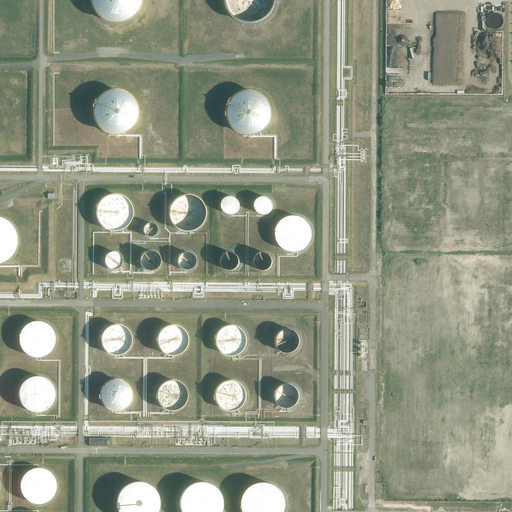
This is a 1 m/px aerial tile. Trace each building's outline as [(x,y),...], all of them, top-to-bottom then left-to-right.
[(118,24),(120,23),(122,23),(124,22),(125,22),(127,21),(128,21),(129,20),(131,19),(132,18),(133,17),(134,16),(135,15),(137,13),(138,12),(138,11),(139,9),(140,8),(140,7),(141,5),(141,4),(141,3),(141,2),(142,2),(142,0),(141,0),(89,0),(90,1),(90,3),(90,4),(91,5),(91,6),(91,7),(92,9),(93,10),(93,11),(95,13),(95,14),(96,15),(97,16),(99,17),(100,19),(101,19),(102,20),(103,21),(105,21),(106,22),(108,23),(110,23),(112,23),(113,24),(114,24),(116,24),(117,24),(118,24)] [(224,0),(225,1),(225,2),(225,4),(226,5),(226,6),(226,7),(227,8),(227,9),(227,10),(228,11),(229,12),(229,13),(230,15),(231,16),(232,17),(233,18),(235,19),(236,20),(237,21),(239,22),(240,22),(242,23),(243,24),(245,24),(247,24),(248,25),(250,25),(252,25),(253,25),(255,24),(256,24),(258,24),(259,23),(260,23),(262,22),(263,22),(264,21),(266,20),(267,19),(269,18),(269,17),(271,15),(272,14),(272,13),(273,12),(274,11),(275,9),(275,8),(276,7),(276,6),(276,5),(276,4),(277,3),(277,2),(277,1),(277,0),(224,0)] [(503,23),(503,22),(503,21),(502,20),(502,18),(501,17),(500,16),(498,16),(497,15),(496,15),(495,15),(493,15),(492,16),(491,17),(490,18),(489,19),(489,21),(488,22),(489,24),(489,25),(490,26),(490,27),(492,28),(493,29),(494,29),(495,29),(497,29),(498,29),(500,28),(501,27),(502,26),(502,25),(503,23)] [(134,127),(135,126),(135,124),(136,123),(136,122),(137,121),(137,120),(138,119),(138,118),(138,116),(138,115),(138,113),(138,112),(138,111),(138,110),(138,109),(137,108),(137,106),(137,105),(136,104),(136,103),(135,102),(134,101),(134,100),(133,99),(132,98),(131,97),(130,97),(129,95),(128,95),(127,94),(126,94),(125,93),(124,93),(123,92),(121,92),(120,91),(118,91),(117,91),(116,91),(115,91),(114,91),(112,91),(111,92),(110,92),(108,92),(107,93),(106,93),(105,94),(104,94),(103,95),(102,96),(101,97),(100,98),(99,99),(98,100),(97,101),(96,102),(96,103),(95,104),(95,105),(95,106),(94,107),(94,108),(94,109),(93,110),(93,112),(93,113),(93,115),(93,116),(94,118),(94,119),(94,120),(94,121),(95,122),(95,123),(96,124),(96,125),(97,127),(98,128),(99,129),(100,130),(102,131),(103,132),(105,133),(106,134),(108,135),(110,135),(111,136),(113,136),(114,136),(115,136),(117,136),(119,136),(121,136),(123,135),(124,134),(125,134),(126,133),(128,132),(129,131),(130,131),(131,130),(132,129),(133,128),(134,127)] [(273,112),(273,110),(273,109),(273,108),(273,107),(272,106),(272,105),(271,104),(270,102),(270,101),(269,100),(268,99),(267,98),(266,97),(265,96),(264,95),(263,94),(262,94),(261,93),(259,93),(258,92),(257,92),(255,92),(254,91),(253,91),(251,91),(249,91),(248,91),(247,91),(245,92),(244,92),(242,93),(241,93),(240,94),(239,95),(238,95),(236,97),(235,97),(235,98),(233,100),(232,101),(231,102),(231,104),(230,105),(230,106),(229,107),(229,109),(229,110),(229,112),(229,113),(228,114),(229,115),(229,116),(229,118),(229,119),(229,120),(230,120),(230,122),(230,123),(231,124),(231,125),(232,126),(233,127),(234,128),(234,129),(235,130),(236,130),(237,131),(238,132),(239,133),(240,133),(242,134),(243,135),(244,135),(246,136),(247,136),(249,136),(251,136),(252,136),(253,136),(254,136),(255,136),(257,135),(258,135),(259,134),(261,134),(262,133),(263,132),(264,132),(265,131),(266,130),(267,129),(268,129),(269,128),(269,127),(270,126),(271,125),(271,124),(272,123),(272,121),(272,120),(273,120),(273,119),(273,117),(273,116),(273,115),(273,114),(273,113),(273,112)] [(128,227),(129,225),(130,225),(131,224),(131,223),(132,222),(132,221),(133,220),(133,219),(133,218),(133,217),(134,216),(134,214),(134,213),(134,212),(133,211),(133,210),(133,209),(133,208),(132,207),(132,206),(132,205),(131,204),(130,203),(130,202),(129,201),(128,201),(128,200),(126,199),(125,198),(124,197),(123,196),(122,196),(121,196),(119,195),(118,195),(117,195),(116,195),(115,195),(113,195),(112,195),(111,195),(110,195),(109,196),(108,196),(106,197),(105,197),(104,198),(103,199),(102,200),(101,201),(100,202),(100,203),(99,203),(98,204),(98,206),(97,207),(97,208),(97,209),(96,209),(96,211),(96,212),(96,213),(96,215),(96,216),(96,217),(97,218),(97,219),(97,220),(97,221),(98,222),(99,223),(99,224),(100,225),(101,226),(102,227),(103,228),(104,229),(106,230),(107,231),(108,231),(110,232),(111,232),(113,232),(115,232),(116,232),(117,232),(119,232),(120,232),(122,231),(124,230),(125,229),(126,229),(127,228),(128,227)] [(185,232),(186,233),(188,233),(189,233),(190,232),(191,232),(193,232),(194,231),(195,231),(196,231),(197,230),(198,229),(200,228),(201,227),(202,226),(202,225),(203,225),(204,224),(204,223),(205,221),(205,220),(206,219),(206,218),(206,217),(206,216),(206,215),(206,214),(206,212),(206,211),(206,210),(206,209),(206,208),(205,207),(205,206),(204,205),(204,204),(203,203),(202,202),(202,201),(201,201),(200,199),(199,199),(198,198),(197,198),(196,197),(195,196),(194,196),(193,196),(192,195),(191,195),(189,195),(188,195),(186,195),(185,195),(183,195),(182,196),(181,196),(180,197),(178,197),(177,198),(177,199),(176,199),(174,200),(174,201),(173,202),(172,203),(171,204),(171,205),(170,206),(170,207),(170,208),(170,209),(169,210),(169,211),(169,213),(169,214),(169,215),(169,216),(169,217),(170,219),(170,220),(170,221),(171,222),(171,223),(172,224),(173,225),(174,226),(174,227),(175,228),(176,228),(177,229),(179,230),(180,231),(181,231),(182,232),(183,232),(184,232),(185,232)] [(239,203),(239,202),(238,201),(238,200),(237,199),(236,198),(235,198),(234,198),(234,197),(233,197),(232,197),(231,197),(230,197),(229,197),(228,197),(227,198),(226,198),(225,199),(224,200),(223,201),(223,202),(222,202),(222,203),(222,204),(222,205),(222,206),(222,207),(222,208),(222,209),(223,209),(223,210),(223,211),(224,212),(225,212),(225,213),(226,213),(227,214),(228,214),(229,215),(230,215),(231,215),(232,215),(233,215),(234,214),(235,214),(236,213),(237,212),(238,212),(238,211),(239,210),(239,209),(239,208),(240,207),(240,206),(240,205),(240,204),(239,203)] [(271,211),(272,210),(272,209),(272,208),(273,208),(273,207),(273,206),(273,205),(273,204),(272,203),(272,202),(272,201),(271,200),(270,200),(270,199),(269,199),(268,198),(267,198),(266,197),(265,197),(264,197),(263,197),(262,197),(261,198),(260,198),(259,198),(258,199),(258,200),(257,200),(256,201),(256,202),(255,203),(255,204),(255,205),(255,206),(255,207),(255,208),(255,209),(256,209),(256,210),(256,211),(257,211),(257,212),(258,212),(258,213),(259,214),(260,214),(261,214),(262,215),(263,215),(264,215),(265,215),(266,215),(267,214),(268,214),(269,213),(270,213),(270,212),(271,211)] [(310,227),(310,226),(309,225),(308,224),(307,222),(306,221),(305,220),(304,219),(302,218),(301,218),(299,217),(298,217),(297,216),(295,216),(294,216),(292,216),(290,216),(289,217),(287,217),(286,218),(284,219),(283,219),(282,220),(281,221),(280,223),(279,224),(278,225),(277,226),(277,227),(277,228),(276,229),(276,230),(276,231),(276,232),(276,233),(276,234),(276,235),(276,236),(276,237),(276,238),(276,239),(277,240),(277,241),(277,242),(278,243),(278,244),(279,245),(280,245),(281,247),(282,248),(283,248),(284,249),(285,250),(286,250),(287,251),(288,251),(289,251),(290,252),(291,252),(293,252),(295,252),(296,252),(297,252),(298,251),(299,251),(300,251),(301,250),(302,250),(304,249),(305,248),(306,247),(307,246),(308,245),(309,244),(309,243),(310,242),(310,241),(310,240),(311,240),(311,239),(311,238),(311,237),(312,236),(312,234),(312,233),(312,232),(311,231),(311,230),(311,229),(311,228),(310,227)] [(2,263),(3,262),(4,262),(5,261),(7,260),(8,259),(9,259),(10,258),(11,256),(12,255),(13,254),(14,253),(14,252),(15,251),(15,250),(15,249),(16,248),(16,247),(16,246),(17,245),(17,244),(17,243),(17,242),(17,240),(17,239),(17,238),(17,236),(16,235),(16,233),(16,232),(15,231),(14,229),(14,228),(13,227),(12,226),(11,225),(10,224),(9,222),(8,222),(7,221),(6,221),(5,220),(4,219),(2,219),(1,218),(0,217),(0,263),(2,263)] [(158,231),(158,230),(158,229),(157,229),(157,228),(157,227),(156,226),(156,225),(155,225),(155,224),(154,224),(153,224),(153,223),(152,223),(151,223),(150,223),(149,223),(148,223),(147,224),(146,224),(146,225),(145,225),(145,226),(144,226),(144,227),(144,228),(143,229),(143,230),(143,231),(144,232),(144,233),(145,234),(145,235),(146,236),(147,236),(147,237),(148,237),(149,237),(150,237),(151,237),(152,237),(153,237),(154,236),(155,236),(156,235),(157,234),(157,233),(157,232),(158,231)] [(160,262),(160,261),(160,260),(160,259),(159,258),(159,257),(159,256),(158,256),(158,255),(157,254),(156,253),(155,252),(154,252),(153,252),(152,251),(151,251),(150,251),(149,251),(147,252),(146,252),(145,253),(144,253),(144,254),(143,255),(142,255),(142,256),(141,256),(141,257),(141,258),(140,259),(140,260),(140,261),(140,262),(140,263),(141,264),(141,265),(141,266),(142,267),(143,268),(144,269),(145,270),(147,271),(148,271),(150,271),(152,271),(154,271),(154,270),(155,270),(156,269),(157,268),(158,267),(159,266),(159,265),(160,264),(160,263),(160,262)] [(196,263),(196,262),(196,261),(196,260),(196,259),(196,258),(195,258),(195,256),(194,256),(194,255),(193,254),(192,253),(191,253),(190,252),(189,252),(187,251),(185,251),(184,252),(183,252),(182,253),(181,253),(180,254),(179,255),(178,256),(178,257),(177,258),(177,259),(177,260),(177,261),(177,262),(177,263),(177,264),(178,264),(178,265),(178,266),(179,267),(180,268),(181,269),(182,269),(183,270),(184,270),(185,270),(186,270),(187,270),(188,270),(189,270),(190,270),(191,269),(192,269),(192,268),(193,268),(193,267),(194,267),(194,266),(195,265),(195,264),(196,263)] [(122,263),(123,262),(123,261),(123,260),(122,259),(122,258),(122,257),(121,256),(121,255),(120,254),(119,254),(118,253),(117,253),(116,252),(115,252),(114,252),(113,252),(112,252),(111,252),(110,253),(109,253),(108,254),(107,254),(107,255),(106,256),(106,257),(105,257),(105,258),(105,259),(105,260),(104,261),(105,262),(105,263),(105,264),(105,265),(106,266),(107,267),(108,268),(109,269),(110,269),(111,270),(112,270),(113,270),(114,270),(115,270),(116,270),(117,269),(118,269),(119,268),(120,267),(121,266),(121,265),(122,265),(122,264),(122,263)] [(240,263),(240,262),(240,261),(240,260),(240,259),(240,258),(239,257),(239,256),(238,256),(238,255),(237,254),(236,254),(236,253),(235,253),(234,253),(233,252),(232,252),(231,252),(230,252),(229,252),(228,252),(227,253),(226,254),(225,254),(224,254),(224,255),(223,256),(223,257),(222,258),(222,259),(221,260),(221,261),(221,262),(221,263),(222,264),(222,265),(223,266),(223,267),(224,268),(225,269),(226,269),(227,270),(228,271),(229,271),(230,271),(231,271),(232,271),(233,271),(234,270),(235,270),(236,269),(237,269),(237,268),(238,267),(239,267),(239,266),(240,265),(240,264),(240,263)] [(273,262),(273,261),(273,260),(273,259),(272,258),(272,257),(271,256),(270,256),(270,255),(269,255),(268,254),(267,253),(266,253),(265,253),(264,253),(263,253),(262,253),(261,253),(260,254),(259,254),(258,255),(257,256),(256,257),(255,258),(255,259),(255,260),(255,261),(255,262),(255,263),(255,264),(255,265),(256,266),(256,267),(257,268),(258,268),(258,269),(259,269),(260,270),(261,271),(262,271),(263,271),(264,271),(265,271),(266,271),(267,271),(267,270),(268,270),(269,269),(270,269),(270,268),(271,268),(271,267),(272,266),(272,265),(273,264),(273,263),(273,262)] [(44,356),(45,356),(46,355),(47,354),(48,354),(49,353),(50,352),(51,352),(51,351),(52,350),(52,349),(53,348),(54,347),(54,346),(54,345),(55,344),(55,343),(55,342),(55,340),(55,339),(55,338),(55,337),(55,336),(55,335),(54,334),(54,333),(54,332),(53,331),(53,330),(52,329),(51,328),(50,327),(50,326),(49,326),(48,325),(47,324),(46,324),(45,323),(44,323),(43,322),(42,322),(41,322),(40,322),(39,321),(38,321),(37,321),(35,321),(34,322),(33,322),(32,322),(31,322),(30,323),(28,324),(27,324),(27,325),(26,325),(25,326),(24,327),(23,328),(23,329),(22,329),(22,330),(21,331),(21,332),(20,333),(20,334),(20,335),(19,336),(19,337),(19,339),(19,341),(19,342),(19,343),(20,344),(20,345),(20,346),(21,347),(21,348),(22,349),(23,350),(24,351),(25,353),(26,353),(27,354),(28,355),(29,355),(30,356),(31,356),(32,357),(33,357),(35,357),(36,357),(37,357),(39,357),(40,357),(41,357),(43,357),(44,356)] [(127,329),(127,328),(126,328),(125,327),(124,326),(123,326),(122,325),(121,325),(119,325),(118,324),(117,324),(116,324),(114,324),(113,325),(112,325),(111,325),(110,326),(108,326),(107,327),(106,328),(105,329),(104,330),(103,331),(103,332),(102,333),(102,334),(101,335),(101,336),(101,337),(100,338),(100,339),(100,340),(100,341),(100,342),(101,343),(101,344),(101,345),(101,346),(102,347),(102,348),(103,348),(103,349),(104,350),(104,351),(105,352),(106,353),(107,353),(108,354),(109,354),(110,355),(111,355),(112,355),(113,356),(114,356),(115,356),(117,356),(118,356),(119,356),(120,355),(122,355),(123,355),(124,354),(125,354),(125,353),(126,352),(127,352),(128,351),(129,350),(129,349),(130,348),(130,347),(131,346),(131,345),(131,344),(132,343),(132,342),(132,341),(132,340),(132,339),(132,338),(132,337),(131,336),(131,335),(131,334),(130,333),(129,332),(129,331),(128,330),(127,329)] [(185,350),(186,348),(186,347),(187,346),(187,345),(188,344),(188,343),(188,342),(188,341),(188,340),(188,339),(188,338),(187,337),(187,336),(187,335),(186,334),(186,333),(186,332),(185,332),(185,331),(184,330),(183,329),(182,328),(181,327),(180,327),(179,326),(177,326),(176,325),(175,325),(173,325),(172,325),(170,325),(169,325),(168,325),(167,326),(166,326),(165,327),(164,327),(163,328),(162,329),(161,329),(160,330),(159,331),(159,332),(158,333),(158,334),(157,335),(157,336),(157,337),(156,338),(156,339),(156,340),(156,341),(156,342),(157,343),(157,344),(157,345),(157,346),(158,347),(158,349),(159,350),(160,351),(161,352),(162,353),(163,354),(164,354),(165,355),(167,355),(168,356),(169,356),(171,356),(172,356),(174,356),(175,356),(177,356),(178,355),(179,355),(180,354),(182,353),(183,352),(184,351),(185,350)] [(246,333),(245,332),(245,331),(244,330),(243,329),(242,328),(240,327),(239,326),(238,326),(237,325),(236,325),(234,325),(233,325),(231,325),(230,325),(229,325),(228,325),(227,326),(225,326),(224,327),(223,328),(222,329),(221,330),(220,331),(219,331),(219,332),(219,333),(218,333),(218,334),(217,335),(217,336),(217,337),(217,338),(217,339),(216,340),(216,341),(217,342),(217,343),(217,344),(217,345),(217,346),(218,347),(218,348),(219,349),(220,350),(220,351),(221,352),(222,352),(223,353),(224,354),(225,355),(226,355),(227,355),(228,356),(229,356),(230,356),(232,356),(233,356),(234,356),(235,356),(236,356),(237,355),(238,355),(239,355),(240,354),(242,353),(243,352),(244,351),(245,350),(245,349),(246,348),(247,347),(247,346),(247,345),(248,344),(248,343),(248,342),(248,341),(248,340),(248,339),(248,338),(248,337),(247,336),(247,335),(247,334),(246,333)] [(298,332),(297,331),(296,331),(296,330),(295,330),(294,329),(293,329),(292,328),(291,328),(290,328),(289,328),(287,328),(286,328),(285,329),(284,329),(283,329),(282,330),(281,331),(280,331),(279,332),(278,334),(277,334),(277,335),(276,336),(276,337),(276,338),(276,339),(275,340),(275,341),(275,342),(275,343),(276,344),(276,345),(276,346),(277,347),(277,348),(278,349),(279,350),(280,351),(281,352),(282,352),(282,353),(284,353),(285,354),(287,354),(288,354),(289,354),(290,354),(291,354),(292,354),(293,353),(294,353),(296,352),(297,351),(298,350),(299,349),(300,348),(300,347),(301,346),(301,345),(301,344),(302,343),(302,342),(302,341),(302,340),(301,339),(301,338),(301,337),(301,336),(300,335),(299,334),(299,333),(298,332)] [(460,342),(480,342),(480,339),(475,339),(475,335),(469,335),(469,334),(466,334),(466,335),(463,335),(463,338),(460,338),(460,342)] [(54,390),(54,389),(54,388),(54,387),(53,387),(53,386),(52,385),(52,384),(51,383),(50,382),(49,381),(48,380),(47,379),(46,379),(45,378),(44,378),(43,377),(42,377),(40,377),(39,376),(37,376),(35,376),(33,377),(32,377),(31,377),(30,378),(29,378),(28,379),(27,379),(26,380),(25,381),(24,382),(23,383),(22,384),(21,385),(21,386),(20,388),(19,389),(19,391),(19,392),(19,394),(19,395),(19,396),(19,397),(19,398),(19,399),(20,400),(20,401),(20,402),(21,402),(21,403),(22,404),(22,405),(23,406),(24,407),(25,408),(26,409),(27,409),(27,410),(28,410),(29,411),(30,411),(31,412),(33,412),(34,412),(35,412),(36,412),(38,412),(39,412),(40,412),(41,412),(42,412),(44,411),(45,411),(46,410),(47,409),(48,409),(49,408),(50,407),(51,406),(52,405),(52,404),(53,403),(53,402),(54,401),(54,400),(54,399),(55,398),(55,397),(55,396),(55,395),(55,394),(55,393),(55,392),(55,391),(54,390)] [(100,393),(100,395),(100,397),(100,399),(100,400),(101,402),(102,403),(103,405),(104,406),(106,407),(107,408),(109,409),(110,410),(112,410),(114,411),(115,411),(117,411),(119,410),(121,410),(122,409),(124,408),(125,407),(127,406),(128,405),(129,403),(130,402),(130,401),(130,400),(131,398),(131,397),(131,395),(131,393),(131,391),(130,390),(130,388),(129,387),(128,385),(126,384),(125,383),(124,382),(122,381),(120,380),(119,380),(117,379),(115,379),(113,379),(112,380),(110,380),(108,381),(107,382),(105,383),(104,384),(103,385),(102,387),(101,388),(100,390),(100,392),(100,393)] [(247,392),(247,391),(247,390),(246,389),(246,387),(245,386),(244,385),(243,384),(242,383),(241,382),(240,381),(238,381),(237,380),(235,380),(234,380),(233,379),(231,379),(230,380),(228,380),(227,380),(225,381),(224,382),(223,382),(222,383),(221,384),(220,385),(219,386),(218,388),(218,389),(217,389),(217,390),(217,391),(216,392),(216,393),(216,394),(216,395),(216,396),(216,397),(216,398),(217,399),(217,400),(217,401),(218,402),(218,403),(219,404),(220,405),(221,406),(222,407),(223,408),(224,409),(225,409),(226,410),(227,410),(228,411),(229,411),(231,411),(232,411),(233,411),(234,411),(235,411),(236,411),(237,410),(238,410),(239,409),(240,409),(242,408),(242,407),(243,407),(244,406),(244,405),(245,404),(246,403),(246,402),(247,401),(247,400),(247,399),(248,398),(248,397),(248,396),(248,394),(248,393),(247,392)] [(186,403),(186,402),(186,401),(187,400),(187,399),(187,398),(187,397),(187,396),(187,395),(187,394),(187,393),(187,392),(187,391),(186,390),(186,389),(185,388),(185,387),(184,386),(183,385),(182,384),(182,383),(180,383),(180,382),(179,381),(177,381),(176,381),(175,380),(174,380),(173,380),(172,380),(171,380),(170,380),(168,380),(167,380),(166,381),(165,381),(164,382),(163,383),(162,383),(161,384),(160,385),(159,386),(159,387),(158,388),(157,389),(157,390),(157,391),(156,392),(156,393),(156,394),(156,395),(156,396),(156,397),(156,398),(156,399),(156,400),(157,401),(157,402),(158,404),(159,404),(159,406),(160,406),(161,407),(162,408),(164,409),(165,410),(166,410),(167,411),(168,411),(170,411),(171,411),(173,411),(174,411),(175,411),(177,410),(178,410),(179,409),(180,409),(182,408),(183,407),(183,406),(184,405),(185,404),(186,403)] [(297,386),(296,385),(295,385),(294,384),(293,384),(292,384),(291,383),(290,383),(289,383),(288,383),(287,383),(286,383),(285,383),(284,384),(283,384),(282,385),(281,386),(280,386),(279,387),(278,388),(277,390),(276,391),(276,392),(276,393),(276,394),(275,395),(275,396),(275,397),(275,398),(276,399),(276,400),(276,401),(277,402),(277,403),(278,403),(278,404),(278,405),(279,405),(280,406),(281,407),(282,408),(283,408),(284,409),(285,409),(286,409),(287,409),(288,409),(289,409),(290,409),(291,409),(292,409),(293,408),(295,408),(295,407),(296,407),(297,406),(298,406),(298,405),(299,404),(300,403),(300,402),(301,401),(301,400),(301,399),(301,398),(302,398),(302,397),(302,396),(302,395),(301,394),(301,393),(301,392),(301,391),(300,391),(300,390),(300,389),(299,389),(299,388),(298,387),(297,387),(297,386)] [(107,447),(107,439),(89,438),(89,446),(107,447)] [(55,494),(55,493),(55,492),(56,491),(56,490),(56,489),(56,488),(56,487),(56,486),(56,485),(56,483),(56,482),(56,481),(55,480),(55,479),(54,478),(54,477),(53,476),(52,475),(51,473),(50,473),(50,472),(49,471),(48,471),(47,470),(46,470),(45,469),(44,469),(43,468),(41,468),(40,468),(39,468),(38,468),(37,468),(35,468),(33,468),(32,469),(31,469),(30,470),(29,470),(29,471),(28,471),(27,472),(26,473),(25,474),(24,474),(24,475),(23,476),(23,477),(22,478),(22,479),(21,479),(21,480),(21,481),(20,482),(20,483),(20,484),(20,486),(20,487),(20,488),(20,489),(21,491),(21,492),(22,493),(22,494),(22,495),(23,495),(23,496),(24,497),(25,498),(26,499),(26,500),(27,500),(28,501),(30,502),(31,503),(32,503),(33,503),(34,504),(36,504),(37,504),(39,504),(40,504),(42,504),(44,503),(45,503),(47,502),(48,501),(49,500),(50,499),(51,498),(52,498),(52,497),(53,497),(53,496),(54,495),(54,494),(55,494)] [(159,504),(159,503),(159,502),(159,500),(159,499),(158,498),(158,496),(157,495),(157,494),(157,493),(156,492),(155,491),(155,490),(154,489),(153,488),(151,487),(150,486),(148,485),(147,484),(146,484),(145,483),(144,483),(143,483),(141,482),(140,482),(139,482),(138,482),(137,482),(136,482),(134,482),(133,483),(132,483),(131,483),(129,484),(128,484),(127,485),(126,486),(125,486),(124,487),(123,488),(122,490),(121,491),(120,492),(120,493),(119,493),(119,494),(118,495),(118,496),(118,497),(117,498),(117,499),(117,500),(117,501),(117,502),(117,503),(117,504),(117,505),(117,507),(117,508),(117,509),(118,510),(118,511),(157,511),(158,511),(158,510),(158,509),(159,508),(159,507),(159,506),(159,505),(159,504)] [(187,488),(185,489),(185,490),(184,491),(183,491),(183,492),(182,493),(181,495),(181,496),(180,497),(180,498),(180,500),(180,501),(179,502),(179,503),(179,504),(179,505),(180,506),(180,507),(180,508),(180,509),(181,510),(181,511),(220,511),(221,511),(221,510),(222,509),(222,508),(222,507),(222,506),(222,505),(222,504),(222,503),(222,502),(222,501),(222,500),(222,499),(222,498),(221,498),(221,497),(221,496),(220,495),(220,494),(219,493),(218,491),(217,490),(216,489),(215,487),(214,486),(212,485),(211,485),(209,484),(207,483),(206,483),(204,482),(202,482),(200,482),(199,482),(198,482),(196,483),(194,483),(193,484),(191,485),(190,485),(189,486),(188,486),(187,487),(187,488)] [(281,491),(280,490),(279,489),(278,488),(276,486),(275,486),(273,485),(271,484),(270,483),(269,483),(268,483),(266,483),(265,483),(263,483),(262,483),(261,483),(259,483),(258,483),(256,484),(254,485),(253,486),(251,487),(250,487),(249,488),(248,490),(247,491),(246,492),(245,493),(245,494),(244,495),(244,496),(243,497),(243,498),(243,499),(243,500),(243,501),(242,502),(242,503),(242,504),(242,505),(242,506),(243,507),(243,509),(243,510),(244,511),(243,511),(283,511),(284,511),(285,510),(285,508),(285,507),(285,505),(285,504),(285,503),(285,502),(285,501),(285,500),(285,499),(284,498),(284,497),(284,496),(283,495),(283,494),(282,493),(281,492),(281,491)]
